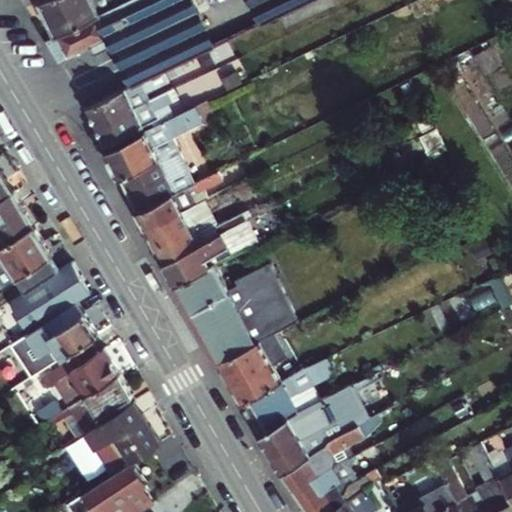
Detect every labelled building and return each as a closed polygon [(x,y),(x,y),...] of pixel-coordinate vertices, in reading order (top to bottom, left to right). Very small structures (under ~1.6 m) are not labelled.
[(105,9),(100,0),(43,0),(60,31),(105,9)] [(89,42),(95,53),(116,43),(134,79),(170,62),(215,41),(196,0),(124,0),(105,9),(60,31),(48,37),(60,57),(89,42)] [(299,2),(302,0),(255,0),(264,18),(299,2)] [(511,0),(491,0),(500,13),(511,5),(511,0)] [(147,85),(175,72),(170,62),(134,79),(88,101),(99,122),(152,97),(147,85)] [(175,72),(147,85),(152,97),(172,88),(180,84),(175,72)] [(152,97),(99,122),(108,141),(162,116),(157,107),(177,98),(172,88),(152,97)] [(215,112),(209,98),(110,146),(139,205),(199,177),(178,131),(215,112)] [(0,198),(16,188),(0,163),(0,198)] [(148,223),(208,195),(211,194),(206,184),(224,175),(220,167),(199,177),(139,205),(148,223)] [(255,173),(234,183),(239,193),(259,183),(255,173)] [(0,245),(4,243),(37,221),(16,188),(0,198),(0,245)] [(216,211),(208,195),(148,223),(157,239),(216,211)] [(166,256),(251,215),(247,208),(221,220),(216,211),(157,239),(166,256)] [(166,256),(178,278),(218,259),(263,238),(251,215),(166,256)] [(54,252),(56,250),(37,221),(4,243),(23,273),(54,252)] [(4,243),(0,245),(0,287),(19,275),(23,273),(4,243)] [(27,287),(61,265),(54,252),(23,273),(19,275),(27,287)] [(31,326),(76,295),(91,286),(74,256),(61,265),(27,287),(13,297),(19,306),(31,326)] [(218,259),(178,278),(196,312),(277,273),(271,260),(229,280),(218,259)] [(507,270),(486,280),(498,306),(511,298),(511,271),(508,273),(507,270)] [(299,320),(277,273),(196,312),(220,357),(287,326),(299,320)] [(20,354),(86,310),(76,295),(31,326),(10,340),(20,354)] [(0,346),(10,340),(31,326),(19,306),(0,317),(0,346)] [(100,331),(86,310),(20,354),(33,375),(37,373),(90,338),(100,331)] [(243,399),(318,360),(305,334),(294,339),(287,326),(220,357),(243,399)] [(55,385),(69,405),(123,370),(108,347),(99,351),(90,338),(37,373),(47,389),(55,385)] [(330,354),(318,360),(243,399),(261,428),(287,413),(323,395),(314,377),(336,366),(330,354)] [(137,392),(123,370),(69,405),(73,411),(78,408),(89,424),(137,392)] [(285,466),(344,429),(362,420),(374,413),(357,378),(323,395),(287,413),(261,428),(275,451),(285,466)] [(119,467),(138,455),(165,436),(139,396),(92,426),(103,442),(119,467)] [(362,420),(344,429),(285,466),(297,484),(332,462),(335,461),(353,451),(360,448),(357,442),(371,435),(362,420)] [(491,511),(510,511),(511,511),(511,490),(492,452),(485,439),(475,444),(487,467),(481,470),(486,480),(486,485),(494,502),(488,505),(491,511)] [(511,457),(507,449),(507,447),(500,450),(499,448),(492,452),(511,490),(511,457)] [(353,451),(335,461),(343,477),(352,471),(355,476),(364,471),(353,451)] [(153,480),(138,455),(119,467),(72,499),(81,511),(133,511),(158,496),(150,482),(153,480)] [(466,511),(491,511),(488,505),(484,507),(479,497),(474,500),(451,456),(443,460),(440,461),(443,467),(466,511)] [(297,484),(307,499),(343,477),(335,461),(332,462),(297,484)] [(375,465),(366,470),(372,481),(381,476),(375,465)] [(466,511),(443,467),(438,470),(445,484),(443,485),(451,501),(441,507),(435,510),(435,511),(466,511)] [(327,511),(356,511),(365,507),(368,510),(371,508),(375,506),(365,486),(372,481),(366,470),(364,471),(355,476),(355,477),(345,489),(350,496),(327,511)] [(343,477),(307,499),(316,511),(327,511),(350,496),(345,489),(355,477),(355,476),(352,471),(343,477)] [(435,511),(435,510),(441,507),(434,494),(410,507),(405,498),(399,501),(404,511),(435,511)]
